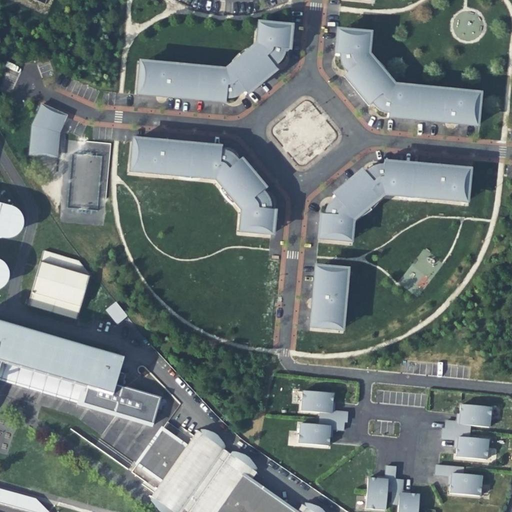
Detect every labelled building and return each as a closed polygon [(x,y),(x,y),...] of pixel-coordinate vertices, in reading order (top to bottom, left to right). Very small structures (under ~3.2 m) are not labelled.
[(245,93),(275,68),(270,62),(272,59),(274,62),(277,60),(278,58),(281,54),(282,49),(287,49),(289,26),(258,23),(256,43),(248,50),(233,63),(224,70),(208,68),(188,67),(139,62),(136,92),(155,94),(155,92),(156,87),(159,87),(159,92),(167,93),(166,95),(224,100),(225,96),(228,96),(232,95),(235,94),(239,92),(237,89),(240,86),(242,89),(245,93)] [(476,124),(479,94),(429,89),(409,87),(393,86),(386,77),(374,62),(366,54),(369,33),(337,30),(335,54),(341,54),(340,57),(341,62),(342,65),(345,69),(348,67),(350,69),(347,72),(344,75),(369,104),(372,101),(375,99),(377,102),(374,104),(378,108),(385,111),(388,111),(388,116),(445,121),(446,119),(453,120),(454,115),(458,116),(457,120),(457,123),(476,124)] [(233,63),(248,50),(245,48),(237,53),(234,56),(230,60),(233,63)] [(389,75),(384,67),(381,64),(377,60),(374,62),(386,77),(389,75)] [(55,151),(57,123),(53,121),(58,111),(40,102),(30,124),(27,148),(55,151)] [(56,155),(59,125),(64,114),(58,111),(53,121),(57,123),(55,151),(27,148),(27,152),(56,155)] [(232,164),(230,162),(233,159),(229,156),(224,153),(219,152),(220,148),(162,143),(162,145),(154,144),(153,149),(150,149),(150,143),(150,141),(132,139),(129,170),(178,175),(198,176),(214,178),(221,186),(234,201),(241,210),(239,230),(270,233),(272,210),(268,210),(266,202),(265,199),(262,195),(259,197),(257,194),(260,192),(263,189),(238,159),(235,162),(232,164)] [(107,199),(109,143),(88,143),(87,153),(73,152),(72,174),(62,173),(61,208),(98,209),(98,199),(107,199)] [(374,200),(383,194),(399,195),(419,197),(466,201),(468,171),(452,169),(452,171),(451,176),(448,176),(448,171),(440,170),(440,168),(383,163),(382,167),(377,168),(375,168),(371,170),(368,172),(370,175),(367,177),(365,174),(362,171),(332,195),(335,199),(337,202),(335,204),(332,201),(329,205),(327,209),(325,215),(320,215),(318,238),(349,241),(350,220),(359,213),(374,200)] [(234,201),(221,186),(218,189),(224,197),(228,201),(231,204),(234,201)] [(373,208),(377,203),(374,200),(359,213),(362,216),(367,213),(370,210),(373,208)] [(0,239),(1,239),(5,237),(8,234),(10,231),(12,227),(12,223),(12,219),(10,215),(8,212),(4,209),(1,208),(0,207),(0,239)] [(26,303),(75,318),(88,274),(77,260),(42,250),(26,303)] [(340,329),(345,271),(315,268),(313,297),(315,297),(314,305),(319,305),(318,309),(314,308),(311,308),(309,327),(340,329)] [(125,314),(115,302),(106,309),(116,322),(125,314)] [(131,322),(128,325),(142,342),(145,339),(143,337),(131,322)] [(0,363),(79,386),(85,388),(83,395),(80,404),(151,425),(159,397),(121,386),(124,374),(116,371),(119,360),(0,325),(0,363)] [(0,380),(80,404),(83,395),(85,388),(79,386),(0,363),(0,380)] [(328,438),(329,429),(332,430),(342,430),(343,422),(345,422),(346,413),(334,411),(330,411),(331,403),(332,394),(301,392),(300,411),(318,413),(317,426),(298,424),(297,444),(327,446),(328,438)] [(489,428),(491,408),(460,406),(460,414),(459,423),(455,422),(445,421),(444,430),(442,430),(441,439),(454,440),(457,441),(456,449),(456,458),(486,460),(488,441),(469,439),(470,426),(489,428)] [(183,448),(160,431),(136,466),(158,481),(159,483),(153,491),(148,498),(165,510),(167,511),(311,511),(301,504),(295,511),(275,511),(244,490),(256,473),(195,430),(183,448)] [(479,497),(481,477),(462,476),(463,469),(436,466),(434,476),(447,477),(451,477),(450,485),(449,494),(479,497)] [(384,511),(386,492),(391,493),(390,505),(397,506),(396,511),(416,511),(418,496),(410,495),(401,494),(402,481),(393,480),(394,468),(385,467),(384,477),(384,480),(375,480),(367,479),(364,509),(384,511)] [(0,491),(0,502),(34,511),(47,511),(32,501),(0,491)]
